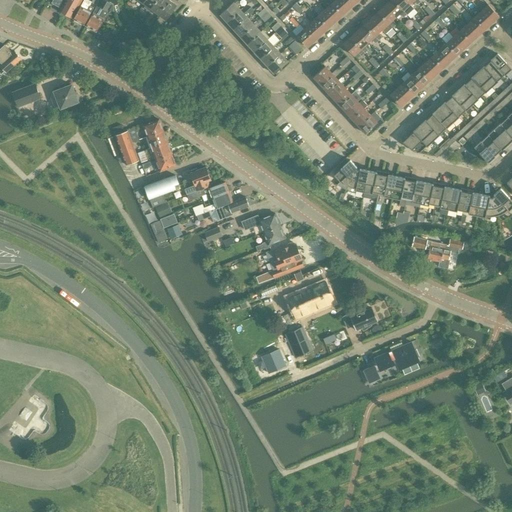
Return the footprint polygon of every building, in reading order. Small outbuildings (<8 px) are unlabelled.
[(59,11),(72,18),(81,0),(52,0),(51,3),(61,8),(59,11)] [(83,0),(73,19),(84,25),(93,8),(89,5),(91,2),(87,0),(83,0)] [(92,29),(96,32),(104,18),(103,18),(103,14),(112,11),(113,4),(105,0),(100,0),(97,5),(93,12),(86,26),(87,26),(87,28),(90,29),(92,29)] [(143,0),(141,2),(149,8),(155,0),(143,0)] [(155,0),(149,8),(157,14),(167,0),(155,0)] [(168,0),(167,0),(157,14),(165,20),(175,5),(168,0)] [(341,0),(333,0),(331,3),(342,14),(349,8),(341,0)] [(392,0),(389,0),(384,5),(395,17),(398,14),(402,17),(405,14),(392,0)] [(404,0),(392,0),(405,14),(408,12),(405,8),(409,4),(404,0)] [(457,0),(465,8),(461,3),(464,0),(457,0)] [(219,14),(227,23),(240,10),(232,2),(219,14)] [(331,3),(324,9),(335,20),(342,14),(331,3)] [(487,4),(480,11),(491,22),(498,16),(487,4)] [(384,5),(377,11),(391,27),(394,24),(391,20),(395,17),(384,5)] [(257,14),(261,18),(268,12),(264,8),(257,14)] [(324,9),(317,15),(328,27),(335,20),(324,9)] [(426,16),(423,19),(426,22),(431,17),(435,13),(431,9),(428,13),(429,15),(428,16),(426,16)] [(456,9),(453,12),(456,16),(458,14),(461,18),(463,16),(456,9)] [(227,23),(233,30),(247,18),(240,10),(227,23)] [(283,21),(287,18),(286,18),(288,16),(290,19),(289,20),(295,27),(300,24),(288,11),(284,14),(283,14),(280,17),(283,21)] [(377,11),(370,18),(381,30),(384,27),(388,30),(391,27),(377,11)] [(480,11),(473,17),(484,29),(491,22),(480,11)] [(268,12),(261,18),(265,22),(272,15),(268,12)] [(317,15),(310,22),(321,33),(328,27),(317,15)] [(473,17),(466,24),(477,35),(484,29),(473,17)] [(233,30),(240,37),(253,25),(247,18),(233,30)] [(370,18),(363,24),(377,40),(381,37),(378,33),(381,30),(370,18)] [(271,28),(275,32),(281,26),(277,22),(271,28)] [(310,22),(303,28),(314,40),(321,33),(310,22)] [(363,24),(356,31),(367,43),(370,40),(374,43),(377,40),(363,24)] [(458,26),(457,27),(470,42),(477,35),(466,24),(460,29),(458,26)] [(240,37),(247,44),(260,32),(253,25),(240,37)] [(281,26),(275,32),(279,36),(285,30),(281,26)] [(421,34),(424,38),(428,34),(427,33),(432,29),(429,26),(421,34)] [(458,31),(452,37),(463,48),(470,42),(457,27),(456,28),(458,31)] [(314,40),(303,28),(296,35),(306,47),(314,40)] [(356,31),(349,37),(363,53),(367,50),(364,46),(367,43),(356,31)] [(247,44),(253,52),(267,40),(260,32),(247,44)] [(284,42),(288,46),(295,41),(291,36),(284,42)] [(363,53),(349,37),(341,44),(352,56),(356,52),(360,56),(363,53)] [(452,37),(446,43),(445,43),(456,55),(463,48),(452,37)] [(253,52),(260,59),(273,47),(267,40),(253,52)] [(445,43),(438,49),(449,61),(456,55),(445,43)] [(292,50),(296,55),(302,48),(298,44),(292,50)] [(0,75),(0,76),(6,71),(13,65),(21,58),(14,51),(14,52),(12,53),(11,52),(5,45),(0,48),(0,75)] [(260,59),(267,66),(280,54),(273,47),(260,59)] [(438,49),(431,56),(442,68),(449,61),(438,49)] [(491,61),(488,64),(500,77),(503,74),(504,74),(511,68),(497,53),(490,59),(491,61)] [(280,54),(267,66),(273,73),(287,61),(280,54)] [(431,56),(424,62),(435,74),(442,68),(431,56)] [(400,60),(396,63),(400,67),(399,68),(402,71),(405,69),(402,65),(404,63),(400,60)] [(424,62),(417,69),(428,80),(435,74),(424,62)] [(483,66),(477,71),(491,87),(497,81),(497,80),(500,77),(488,64),(485,67),(483,66)] [(312,77),(319,84),(330,73),(324,66),(312,77)] [(417,69),(410,75),(421,87),(428,80),(417,69)] [(472,79),(469,82),(481,95),(484,92),(485,92),(491,87),(477,71),(471,77),(472,79)] [(386,72),(383,76),(386,80),(385,80),(390,85),(392,83),(388,78),(390,76),(386,72)] [(319,84),(325,91),(337,80),(330,73),(319,84)] [(410,75),(403,82),(414,93),(421,87),(410,75)] [(325,91),(332,98),(343,87),(337,80),(325,91)] [(403,82),(396,88),(407,100),(414,93),(403,82)] [(464,84),(457,89),(471,105),(478,99),(477,98),(481,95),(469,82),(465,85),(464,84)] [(12,92),(18,107),(41,98),(35,84),(12,92)] [(54,91),(51,98),(56,110),(60,108),(78,102),(78,100),(79,99),(79,97),(79,95),(77,94),(75,94),(72,84),(54,91)] [(332,98),(338,105),(350,94),(343,87),(332,98)] [(407,100),(396,88),(389,95),(400,106),(407,100)] [(505,88),(498,94),(501,97),(507,91),(505,88)] [(453,97),(449,100),(461,113),(465,110),(471,105),(457,89),(451,95),(453,97)] [(338,105),(345,112),(356,101),(360,98),(353,91),(350,94),(338,105)] [(511,96),(509,93),(503,99),(506,103),(511,97),(511,96)] [(501,97),(498,94),(492,100),(494,103),(501,97)] [(506,103),(503,99),(496,105),(500,109),(506,103)] [(345,112),(351,119),(363,108),(367,105),(362,100),(358,103),(356,101),(345,112)] [(444,101),(438,107),(452,122),(458,117),(458,116),(461,113),(449,100),(446,103),(444,101)] [(485,106),(479,112),(482,115),(488,109),(485,106)] [(433,115),(430,118),(442,131),(445,128),(446,128),(452,122),(438,107),(432,113),(433,115)] [(370,115),(363,108),(351,119),(358,126),(370,115)] [(507,116),(503,120),(511,128),(511,110),(506,116),(507,116)] [(490,111),(483,117),(487,121),(493,115),(490,111)] [(482,115),(479,112),(472,118),(475,121),(482,115)] [(370,115),(358,126),(365,133),(376,123),(370,115)] [(487,121),(483,117),(477,123),(480,127),(487,121)] [(425,119),(419,125),(433,140),(439,135),(438,134),(442,131),(430,118),(426,121),(425,119)] [(143,125),(147,136),(163,130),(161,125),(161,124),(161,122),(159,121),(159,119),(143,125)] [(499,122),(493,128),(507,143),(511,138),(511,135),(511,136),(511,135),(511,128),(503,120),(500,123),(499,122)] [(466,124),(459,130),(462,133),(469,127),(466,124)] [(111,128),(113,134),(123,130),(122,125),(111,128)] [(433,140),(419,125),(412,131),(414,132),(404,142),(408,146),(411,149),(415,151),(418,152),(426,146),(433,140)] [(128,130),(127,131),(132,142),(139,140),(136,132),(138,131),(137,127),(128,130)] [(487,134),(484,137),(496,151),(499,147),(501,149),(507,143),(493,128),(487,134)] [(463,135),(467,139),(474,133),(470,129),(463,135)] [(147,136),(152,148),(167,142),(167,141),(168,141),(166,136),(165,136),(163,130),(147,136)] [(462,133),(459,130),(453,136),(456,139),(462,133)] [(115,135),(110,137),(118,158),(119,158),(121,162),(125,161),(126,165),(138,160),(132,142),(127,131),(115,135)] [(457,141),(461,145),(466,141),(462,137),(457,141)] [(496,151),(484,137),(481,141),(480,140),(473,146),(487,161),(494,155),(493,154),(496,151)] [(152,148),(156,159),(171,154),(169,148),(170,148),(168,143),(167,142),(152,148)] [(446,142),(440,148),(443,151),(449,145),(446,142)] [(443,151),(440,148),(433,154),(436,157),(443,151)] [(144,150),(138,153),(141,162),(148,160),(144,150)] [(171,154),(156,159),(160,171),(176,165),(175,164),(176,163),(174,159),(173,159),(171,154)] [(339,185),(345,190),(356,169),(353,166),(354,165),(349,160),(333,175),(339,182),(337,184),(339,185)] [(142,164),(145,171),(146,171),(145,168),(151,166),(150,161),(142,164)] [(190,193),(208,186),(206,182),(211,180),(210,179),(211,177),(210,174),(208,173),(206,167),(195,170),(190,173),(188,174),(190,178),(192,178),(195,185),(188,188),(190,193)] [(354,190),(363,192),(367,170),(362,169),(362,171),(356,169),(345,190),(350,193),(353,194),(354,190)] [(372,192),(377,193),(382,171),(376,170),(375,173),(373,173),(373,172),(367,170),(362,197),(370,198),(372,192)] [(382,196),(391,198),(396,176),(390,175),(390,176),(387,176),(388,173),(382,171),(377,193),(383,194),(382,196)] [(145,186),(149,198),(180,187),(175,175),(145,186)] [(399,205),(404,206),(405,199),(410,177),(404,176),(403,179),(401,179),(401,177),(396,176),(391,198),(400,200),(399,205)] [(411,202),(419,204),(424,182),(418,181),(418,182),(416,182),(416,178),(410,177),(405,199),(404,206),(406,199),(411,200),(411,202)] [(210,192),(212,198),(229,192),(229,191),(230,190),(229,187),(227,186),(225,182),(209,188),(208,186),(190,193),(187,194),(189,200),(210,192)] [(428,203),(434,205),(438,183),(432,182),(432,185),(429,184),(430,183),(424,182),(419,204),(428,205),(428,203)] [(439,208),(447,209),(452,188),(446,187),(446,188),(444,188),(445,184),(438,183),(434,205),(439,206),(439,208)] [(456,209),(462,210),(467,189),(460,188),(460,191),(457,190),(458,189),(452,188),(447,209),(456,211),(456,209)] [(496,193),(492,197),(496,215),(502,212),(506,209),(508,210),(511,206),(511,201),(500,188),(495,192),(496,193)] [(467,213),(476,215),(480,194),(475,193),(474,194),(472,193),(473,190),(467,189),(462,210),(468,212),(467,213)] [(209,211),(227,204),(233,202),(231,197),(232,196),(231,193),(229,192),(212,198),(214,203),(194,211),(196,216),(209,211)] [(480,194),(476,215),(484,217),(485,215),(491,216),(496,215),(492,197),(486,196),(486,195),(480,194)] [(219,219),(232,215),(231,213),(249,206),(246,197),(233,202),(227,204),(228,204),(215,209),(219,219)] [(166,204),(156,208),(159,217),(170,213),(166,204)] [(209,211),(196,216),(198,221),(211,216),(211,215),(209,211)] [(260,222),(264,232),(280,225),(279,224),(280,223),(279,220),(277,219),(275,213),(259,219),(257,215),(240,222),(243,229),(260,222)] [(169,215),(160,219),(164,228),(173,224),(169,215)] [(160,220),(151,224),(158,243),(168,239),(160,220)] [(180,224),(168,227),(170,237),(183,234),(180,224)] [(256,246),(258,250),(264,248),(270,246),(269,244),(285,238),(282,232),(283,230),(282,227),(280,227),(280,225),(264,232),(268,241),(263,243),(263,244),(256,246)] [(204,232),(208,242),(222,236),(218,226),(204,232)] [(424,242),(425,239),(413,236),(411,246),(423,248),(429,249),(430,243),(424,242)] [(231,237),(223,240),(226,247),(234,243),(231,237)] [(451,247),(462,249),(463,242),(450,239),(448,246),(451,247)] [(428,262),(433,264),(435,261),(439,261),(437,266),(447,268),(448,263),(451,247),(448,246),(448,245),(444,244),(433,242),(430,243),(427,259),(428,262)] [(279,268),(271,271),(274,278),(304,266),(301,259),(302,259),(296,244),(292,246),(291,243),(279,247),(278,245),(262,251),(263,256),(276,252),(278,258),(275,259),(279,268)] [(507,265),(503,262),(497,270),(496,271),(501,274),(507,265)] [(334,302),(325,281),(287,297),(297,318),(334,302)] [(370,324),(377,321),(372,307),(363,311),(362,309),(356,313),(357,314),(351,316),(349,313),(343,317),(348,328),(354,325),(356,330),(362,327),(363,330),(371,325),(370,324)] [(277,338),(291,371),(299,367),(295,358),(313,352),(303,327),(277,338)] [(336,339),(334,334),(323,339),(325,344),(336,339)] [(395,360),(398,368),(419,359),(418,357),(419,356),(416,349),(415,350),(411,342),(403,345),(401,342),(390,347),(391,350),(374,358),(378,367),(395,360)] [(269,373),(286,366),(279,349),(261,357),(269,373)] [(363,370),(369,383),(380,378),(374,365),(363,370)] [(505,371),(494,374),(497,381),(508,377),(505,371)] [(511,376),(502,384),(506,391),(504,392),(509,402),(511,399),(511,376)] [(474,384),(477,393),(486,390),(483,381),(474,384)] [(494,388),(486,391),(490,399),(498,396),(494,388)]
